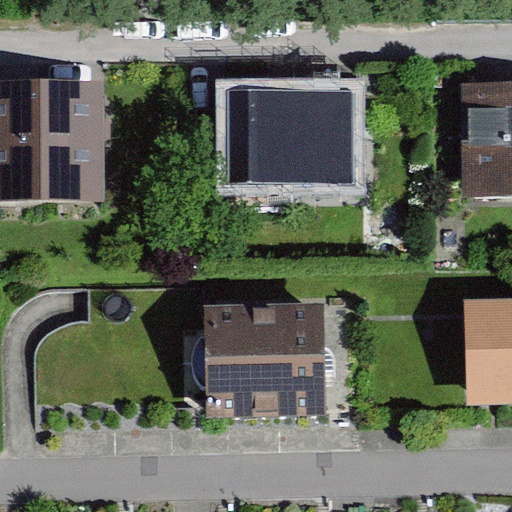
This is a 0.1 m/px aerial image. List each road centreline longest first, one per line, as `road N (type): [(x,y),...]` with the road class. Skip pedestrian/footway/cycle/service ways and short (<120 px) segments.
road 1 (residential): [(0,484),(511,471)]
road 2 (residential): [(0,42),(511,39)]
